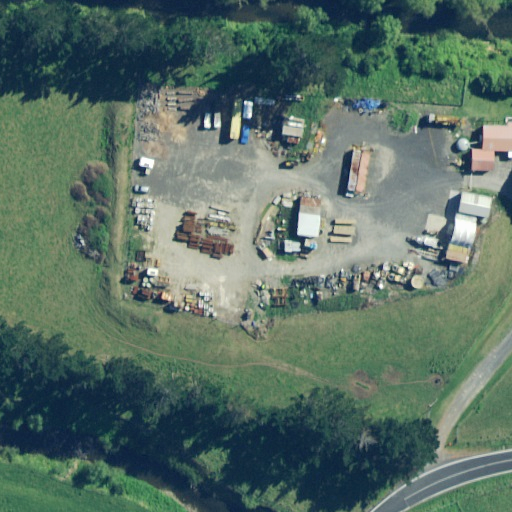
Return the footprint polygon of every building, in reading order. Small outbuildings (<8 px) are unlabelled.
[(227,75),(224,86),(239,91),(242,79),(227,75)] [(382,88),(382,77),(343,76),(342,87),(382,88)] [(382,77),(382,88),(424,90),(424,79),(382,77)] [(280,135),(286,136),(284,144),(295,145),(296,137),(300,138),(302,119),(282,116),(280,135)] [(484,127),(485,118),(470,118),(469,138),(480,139),(480,151),(470,150),(469,171),(490,172),(491,151),(506,152),(506,158),(511,158),(511,122),(504,123),(504,127),(484,127)] [(332,123),(320,120),(313,160),(325,162),(332,123)] [(371,154),(352,151),(345,191),(365,194),(371,154)] [(455,211),(475,216),(484,218),(488,200),(460,192),(455,211)] [(319,199),(298,198),(296,236),(316,237),(319,199)] [(447,241),(467,246),(475,216),(455,211),(447,241)] [(267,213),(265,222),(277,225),(279,216),(267,213)] [(316,240),(303,239),(301,251),(315,253),(316,240)] [(467,246),(447,241),(443,259),(463,264),(467,246)] [(298,262),(297,283),(326,285),(327,264),(298,262)]
